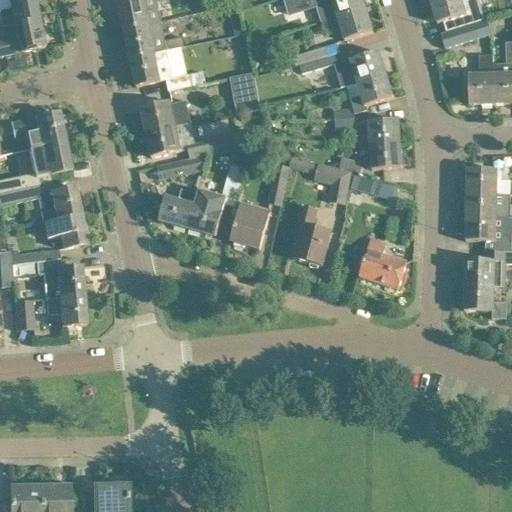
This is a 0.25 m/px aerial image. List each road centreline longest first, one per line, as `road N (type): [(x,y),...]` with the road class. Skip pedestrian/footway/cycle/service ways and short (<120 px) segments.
road 1 (residential): [(386,344),(334,312),(135,257)]
road 2 (residential): [(386,344),(331,339),(153,356)]
road 3 (residential): [(431,349),(435,149)]
road 4 (residential): [(135,257),(97,75)]
road 5 (residential): [(0,453),(172,445)]
road 6 (residential): [(435,149),(433,113),(398,0)]
road 7 (residential): [(153,356),(0,370)]
